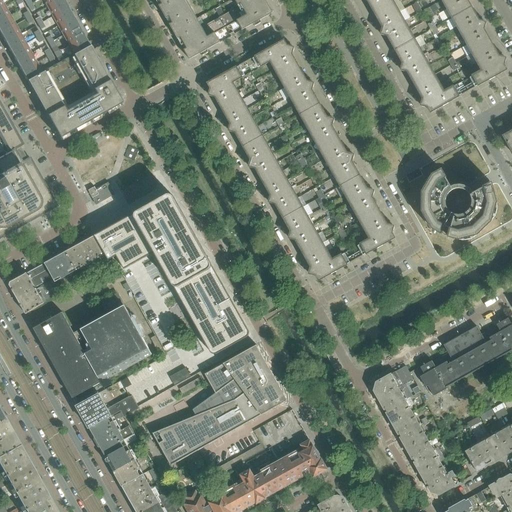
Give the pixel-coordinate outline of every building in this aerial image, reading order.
[(68,8),(62,0),(60,0),(47,8),(52,17),(68,8)] [(186,0),(157,0),(157,2),(160,0),(165,9),(162,10),(167,19),(170,17),(173,23),(170,25),(174,32),(197,19),(186,0)] [(273,13),(270,7),(268,4),(267,4),(265,0),(235,0),(239,6),(242,4),(243,7),(237,11),(236,9),(224,15),(223,16),(228,26),(237,21),(242,30),(273,13)] [(394,4),(392,0),(364,0),(365,0),(367,0),(375,14),(394,4)] [(441,0),(442,0),(436,3),(437,6),(443,2),(452,18),(471,7),(467,0),(441,0)] [(414,40),(409,31),(394,4),(375,14),(384,29),(382,30),(382,31),(381,32),(381,34),(382,35),(383,35),(384,35),(385,36),(387,35),(395,50),(414,40)] [(0,21),(10,16),(5,6),(0,9),(0,21)] [(215,33),(228,26),(223,16),(224,15),(220,7),(215,9),(220,18),(202,28),(197,19),(174,32),(178,39),(181,38),(184,43),(182,45),(182,46),(185,44),(187,49),(184,50),(189,60),(220,43),(215,33)] [(491,43),(486,34),(483,28),(485,27),(484,26),(485,25),(485,24),(485,23),(483,22),(482,22),(480,23),(471,7),(452,18),(472,54),(491,43)] [(73,18),(68,8),(52,17),(57,26),(73,18)] [(0,33),(15,25),(10,16),(0,21),(0,33)] [(78,27),(73,18),(57,26),(63,36),(78,27)] [(21,35),(15,25),(0,33),(0,34),(5,43),(21,35)] [(83,37),(78,27),(63,36),(68,45),(83,37)] [(26,44),(21,35),(5,43),(10,53),(26,44)] [(89,46),(83,37),(68,45),(73,55),(89,46)] [(434,75),(429,66),(414,40),(395,50),(404,65),(402,66),(402,67),(402,68),(402,70),(402,71),(403,71),(405,71),(405,72),(407,71),(415,86),(434,75)] [(299,68),(294,59),(291,53),(293,52),(292,51),(293,50),(293,49),(293,48),(292,47),(290,47),(288,48),(284,41),(262,54),(261,53),(255,57),(258,62),(261,67),(270,61),(280,79),(299,68)] [(484,83),(506,70),(503,64),(505,63),(504,62),(505,61),(505,59),(504,58),(503,58),(502,58),(502,57),(500,58),(491,43),(472,54),(482,72),(473,77),(476,82),(478,86),(484,83)] [(31,53),(26,44),(10,53),(16,62),(31,53)] [(121,103),(89,46),(73,55),(72,55),(43,72),(42,72),(26,81),(59,139),(121,103)] [(37,63),(31,53),(16,62),(21,72),(37,63)] [(42,72),(37,63),(21,72),(26,81),(42,72)] [(242,100),(237,91),(232,82),(241,77),(239,72),(236,68),(230,71),(231,71),(208,84),(212,90),(210,91),(210,92),(210,93),(209,95),(210,96),(211,96),(212,96),(213,97),(215,96),(223,111),(242,100)] [(313,88),(312,87),(313,86),(313,85),(313,83),(311,83),(310,83),(310,82),(308,83),(299,68),(280,79),(300,115),(319,104),(311,89),(313,88)] [(459,97),(456,93),(453,87),(444,93),(434,75),(415,86),(424,101),(422,102),(422,103),(421,104),(421,105),(422,106),(423,107),(424,107),(425,107),(427,106),(430,113),(453,100),(453,101),(459,97)] [(263,136),(258,127),(242,100),(223,111),(232,126),(230,127),(230,128),(230,129),(230,130),(230,131),(232,132),(233,132),(235,131),(243,147),(263,136)] [(333,124),(332,123),(333,122),(333,121),(333,119),(332,119),(330,119),(330,118),(328,119),(319,104),(300,115),(320,150),(339,139),(331,125),(333,124)] [(0,134),(13,128),(9,121),(3,109),(0,110),(0,134)] [(23,145),(20,139),(13,128),(0,134),(0,144),(6,155),(19,148),(23,145)] [(511,131),(503,136),(504,138),(511,152),(511,131)] [(283,172),(267,145),(263,136),(243,147),(252,162),(250,163),(250,164),(250,165),(249,166),(250,167),(251,168),(253,168),(253,167),(254,168),(255,167),(263,182),(283,172)] [(359,175),(351,160),(353,159),(352,158),(353,157),(353,156),(353,155),(351,154),(350,155),(350,154),(348,155),(339,139),(320,150),(340,186),(359,175)] [(56,204),(54,201),(31,160),(30,161),(27,160),(27,159),(25,160),(19,148),(6,155),(0,158),(0,238),(51,210),(55,208),(54,207),(55,205),(56,204)] [(497,203),(494,193),(492,186),(491,185),(490,184),(489,185),(487,181),(474,190),(473,189),(469,186),(468,185),(464,184),(459,183),(454,183),(450,185),(441,170),(432,175),(428,178),(425,182),(423,186),(422,192),(422,212),(423,217),(424,220),(426,223),(428,226),(432,229),(444,235),(458,240),(465,241),(468,240),(470,240),(474,237),(477,235),(491,222),(494,217),(496,213),(497,208),(497,203)] [(302,207),(297,198),(283,172),(263,182),(272,197),(270,198),(270,199),(270,200),(269,202),(270,203),(271,203),(273,203),(273,204),(275,203),(283,218),(302,207)] [(379,211),(371,197),(371,196),(373,195),(372,194),(373,193),(373,192),(373,191),(372,190),(370,190),(368,191),(359,175),(340,186),(360,222),(379,211)] [(95,187),(89,191),(90,193),(93,198),(95,197),(99,203),(115,194),(109,183),(96,190),(95,187)] [(168,196),(95,236),(105,254),(105,255),(108,261),(116,256),(123,270),(155,252),(210,352),(211,354),(212,355),(213,355),(215,355),(216,354),(246,338),(247,338),(248,336),(248,335),(248,333),(248,332),(174,198),(173,197),(172,196),(171,196),(169,196),(168,196)] [(323,243),(313,225),(302,207),(283,218),(292,233),(290,234),(290,235),(290,236),(290,237),(290,239),(291,239),(293,239),(293,240),(295,239),(304,254),(323,243)] [(395,238),(391,232),(393,231),(392,230),(393,229),(393,228),(393,226),(392,226),(390,226),(390,225),(388,226),(379,211),(360,222),(370,240),(361,245),(364,250),(366,255),(372,251),(395,238)] [(343,220),(340,215),(334,218),(337,223),(343,220)] [(105,255),(105,254),(95,236),(67,251),(77,270),(105,255)] [(319,281),(341,268),(341,269),(347,265),(345,261),(342,256),(341,256),(333,261),(323,243),(304,254),(312,269),(310,270),(310,271),(310,272),(309,273),(310,274),(311,275),(313,275),(315,274),(319,281)] [(77,270),(67,251),(56,257),(67,276),(77,270)] [(45,263),(56,282),(67,276),(56,257),(45,263)] [(44,304),(62,293),(56,282),(45,263),(10,282),(10,285),(26,314),(44,304)] [(152,355),(143,338),(145,337),(138,325),(136,326),(118,294),(99,304),(105,316),(74,334),(62,313),(52,319),(51,317),(43,321),(44,323),(34,329),(73,398),(105,380),(146,358),(152,355)] [(446,386),(511,351),(511,324),(508,318),(496,325),(497,326),(481,335),(477,327),(444,345),(448,353),(432,362),(432,361),(427,364),(427,363),(420,367),(424,375),(420,377),(426,387),(428,386),(433,395),(447,388),(446,386)] [(418,332),(413,324),(403,329),(408,338),(418,332)] [(166,356),(156,338),(155,337),(151,339),(155,346),(157,351),(158,351),(162,358),(166,356)] [(153,433),(171,466),(288,401),(257,345),(205,374),(216,394),(198,407),(201,414),(153,433)] [(399,388),(413,380),(406,367),(390,375),(376,383),(374,391),(379,399),(399,387),(399,388)] [(410,407),(413,405),(411,401),(422,395),(420,392),(413,396),(412,393),(405,397),(399,388),(399,387),(379,399),(393,424),(413,413),(410,407)] [(90,428),(111,416),(99,394),(77,406),(90,428)] [(123,411),(116,415),(118,419),(126,415),(123,411)] [(427,437),(420,424),(413,413),(393,424),(406,448),(427,437)] [(128,446),(125,441),(135,434),(130,425),(120,431),(111,416),(90,428),(107,458),(128,446)] [(470,429),(481,422),(478,417),(467,424),(470,429)] [(0,457),(19,447),(12,433),(4,419),(0,421),(0,457)] [(511,451),(511,425),(490,438),(501,457),(511,451)] [(441,462),(434,449),(427,437),(406,448),(420,473),(441,462)] [(441,446),(448,442),(446,438),(435,445),(437,448),(441,446)] [(483,468),(501,457),(490,438),(465,451),(471,461),(477,471),(477,472),(478,472),(482,470),(483,468)] [(327,470),(310,441),(301,446),(304,451),(287,460),(285,458),(275,464),(273,460),(257,469),(260,473),(253,476),(264,497),(311,471),(314,477),(327,470)] [(136,461),(128,446),(107,458),(123,487),(144,475),(144,474),(140,468),(151,462),(147,454),(136,461)] [(19,447),(0,457),(0,462),(1,462),(6,472),(1,475),(2,478),(29,464),(19,447)] [(477,471),(471,461),(461,467),(467,479),(472,476),(471,474),(477,471)] [(448,474),(441,462),(420,473),(431,492),(439,495),(459,484),(452,471),(448,474)] [(7,486),(0,489),(0,490),(2,494),(5,499),(12,495),(38,481),(29,464),(2,478),(7,486)] [(178,511),(174,504),(163,483),(158,486),(163,495),(157,498),(147,480),(153,477),(157,484),(161,482),(154,468),(144,474),(144,475),(123,487),(136,511),(178,511)] [(253,476),(250,471),(241,475),(246,483),(234,489),(233,488),(222,494),(223,495),(217,498),(210,502),(215,511),(237,511),(256,502),(257,504),(265,499),(264,497),(253,476)] [(511,507),(511,476),(509,476),(490,487),(495,494),(497,493),(499,497),(501,496),(509,509),(511,507)] [(21,511),(48,497),(40,483),(38,481),(12,495),(14,499),(17,497),(22,506),(19,508),(21,511)] [(215,511),(210,502),(217,498),(213,490),(203,496),(202,494),(198,496),(195,491),(185,496),(188,502),(186,503),(188,509),(189,511),(215,511)] [(498,511),(493,501),(487,504),(481,492),(476,494),(482,505),(485,504),(485,505),(486,505),(489,511),(498,511)] [(55,511),(48,497),(21,511),(55,511)] [(342,511),(349,509),(343,499),(335,497),(319,506),(323,511),(342,511)] [(470,511),(471,511),(477,508),(475,505),(471,507),(467,499),(450,509),(450,511),(448,511),(470,511)]
